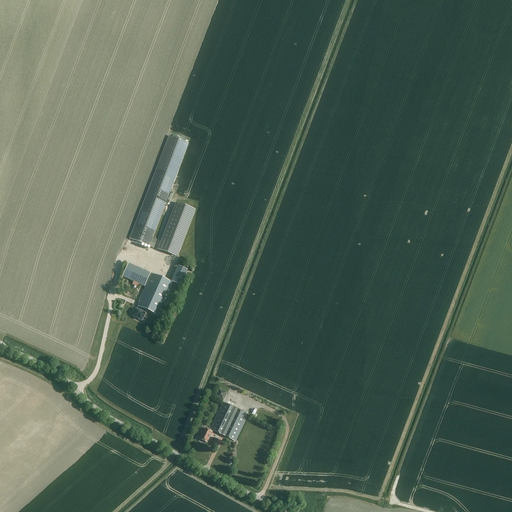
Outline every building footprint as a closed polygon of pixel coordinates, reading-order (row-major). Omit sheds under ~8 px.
[(189,143),(169,136),(129,239),(154,248),(156,244),(151,242),(189,143)] [(195,210),(176,203),(158,250),(177,257),(195,210)] [(123,277),(145,286),(150,273),(129,264),(123,277)] [(173,283),(151,274),(139,302),(140,302),(138,307),(137,310),(136,309),(135,312),(135,313),(133,316),(138,319),(141,321),(142,320),(142,321),(145,313),(141,311),(142,308),(159,316),(173,283)] [(227,393),(219,389),(215,397),(223,401),(227,393)] [(213,431),(236,442),(249,415),(223,402),(209,431),(205,429),(200,439),(207,443),(212,432),(213,431)]
